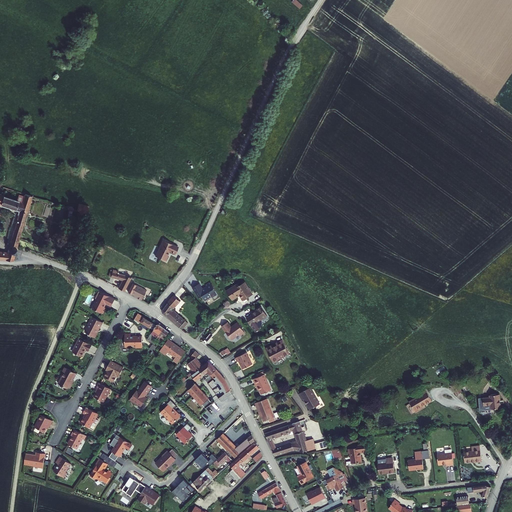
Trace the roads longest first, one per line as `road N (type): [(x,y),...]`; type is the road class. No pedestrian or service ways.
road 1 (residential): [(153,313),(190,265),(292,43),(320,0)]
road 2 (residential): [(11,511),(29,402),(82,274)]
road 3 (residential): [(53,442),(127,298)]
road 4 (residential): [(126,463),(165,484),(244,406)]
road 5 (residential): [(153,313),(226,370),(244,406)]
road 6 (unknown): [(158,392),(211,324),(249,307)]
